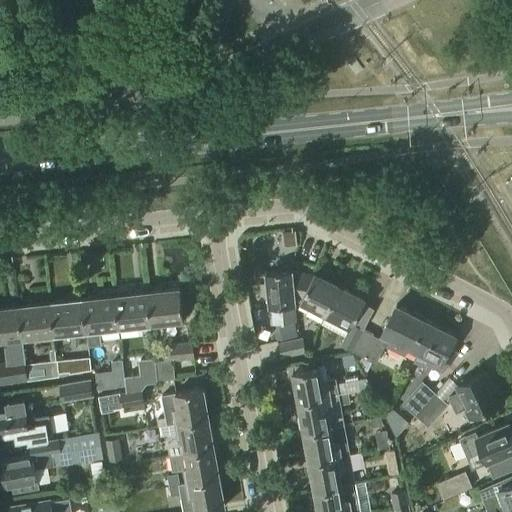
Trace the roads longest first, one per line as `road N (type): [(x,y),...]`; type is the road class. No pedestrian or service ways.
road 1 (primary): [(0,161),(457,114)]
road 2 (unclassified): [(384,0),(211,77),(0,105)]
road 3 (residential): [(208,208),(300,199),(501,298),(511,325)]
road 4 (residential): [(262,511),(208,208)]
road 5 (residential): [(0,229),(208,208)]
